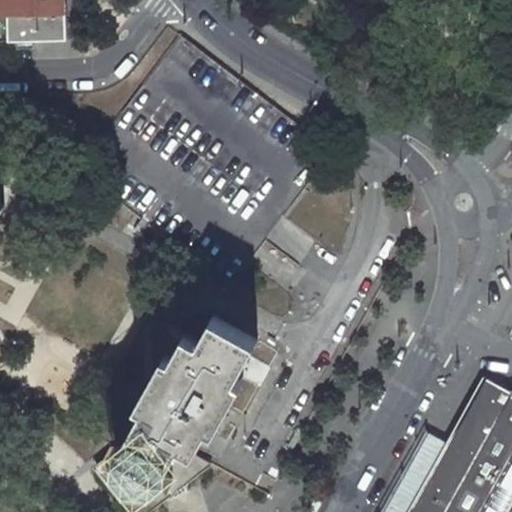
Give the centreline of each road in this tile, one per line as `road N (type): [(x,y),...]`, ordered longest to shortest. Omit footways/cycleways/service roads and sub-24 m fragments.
road 1 (residential): [(0,172),(295,340)]
road 2 (residential): [(340,511),(460,288),(466,224)]
road 3 (residential): [(295,340),(325,325),(360,260),(376,184),(373,116)]
road 4 (residential): [(373,116),(219,24),(197,0)]
road 5 (residential): [(160,0),(105,65),(0,76)]
road 6 (residential): [(295,340),(302,370),(254,459)]
